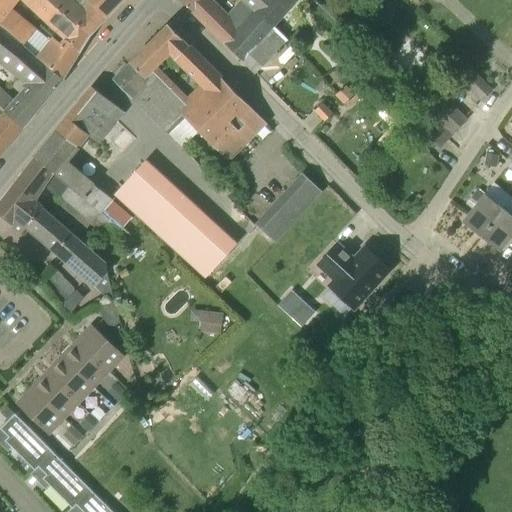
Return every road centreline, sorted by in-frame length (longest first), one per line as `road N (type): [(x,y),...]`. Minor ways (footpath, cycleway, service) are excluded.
road 1 (unclassified): [(405,241),(158,0)]
road 2 (residential): [(0,178),(155,0)]
road 3 (unclassified): [(405,241),(511,91)]
